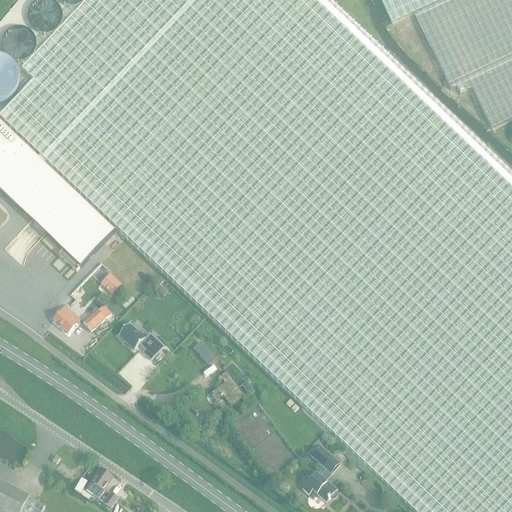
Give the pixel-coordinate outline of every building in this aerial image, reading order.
[(511,511),(511,173),(329,0),(86,0),(21,70),(32,81),(0,114),(0,120),(412,511),(511,511)] [(58,0),(59,3),(50,0),(46,0),(37,2),(35,10),(37,11),(34,19),(38,20),(39,27),(46,29),(57,27),(64,7),(80,4),(80,0),(58,0)] [(380,0),(392,25),(445,0),(380,0)] [(511,0),(449,0),(414,17),(452,91),(457,88),(461,95),(472,90),(493,129),(511,120),(511,0)] [(0,48),(23,62),(37,39),(14,25),(0,46),(0,48)] [(69,263),(72,266),(71,267),(76,272),(80,268),(81,269),(114,233),(0,124),(0,191),(31,222),(38,215),(52,228),(45,235),(63,251),(58,256),(68,265),(69,263)] [(110,275),(105,280),(117,291),(121,286),(110,275)] [(161,287),(157,292),(164,298),(168,293),(161,287)] [(128,300),(121,305),(125,310),(132,305),(128,300)] [(67,334),(72,328),(79,320),(68,311),(69,309),(67,307),(65,308),(53,323),(67,334)] [(104,307),(97,313),(104,321),(111,316),(104,307)] [(89,333),(104,321),(97,313),(83,324),(89,333)] [(129,326),(119,337),(134,351),(139,346),(146,352),(144,355),(151,361),(163,348),(156,342),(151,347),(145,341),(144,341),(145,340),(129,326)] [(200,343),(193,350),(201,357),(200,358),(209,367),(217,359),(200,343)] [(231,408),(244,398),(226,374),(220,378),(225,385),(210,396),(215,403),(223,397),(231,408)] [(250,396),(254,393),(247,383),(242,386),(250,396)] [(327,472),(321,479),(317,475),(312,481),(310,480),(307,480),(305,481),(303,482),(302,484),(302,487),(302,490),(304,492),(303,492),(314,501),(318,496),(322,499),(321,500),(326,505),(331,499),(332,500),(334,500),(335,499),(336,498),(337,497),(337,495),(336,494),(335,492),(336,492),(327,484),(341,466),(320,448),(312,458),(327,472)] [(52,463),(57,465),(61,458),(56,456),(52,463)] [(94,479),(86,492),(99,500),(98,501),(112,510),(119,501),(109,494),(105,500),(100,496),(106,487),(108,488),(113,480),(100,471),(94,479)] [(80,494),(87,482),(81,479),(74,491),(80,494)] [(0,511),(42,511),(44,509),(28,500),(30,498),(0,482),(0,511)]
